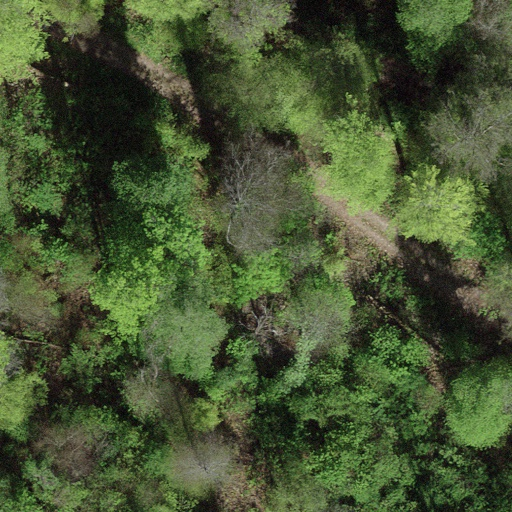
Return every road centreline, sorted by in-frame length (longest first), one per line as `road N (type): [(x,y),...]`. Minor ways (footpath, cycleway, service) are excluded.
road 1 (track): [(26,0),(98,71),(511,310)]
road 2 (track): [(511,138),(414,98),(275,0)]
